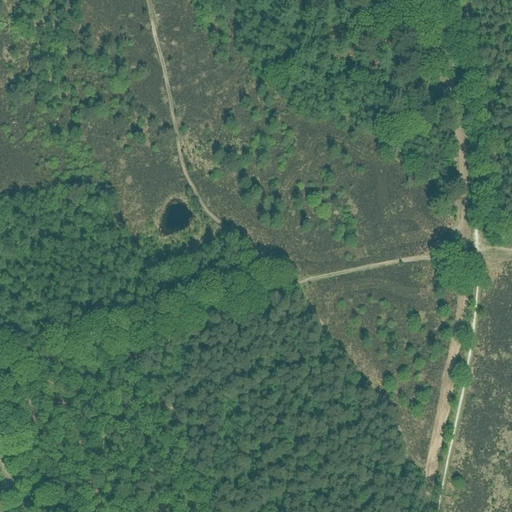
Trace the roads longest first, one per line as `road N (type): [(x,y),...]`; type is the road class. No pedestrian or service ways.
road 1 (track): [(424,511),(466,254),(452,96),(425,0)]
road 2 (track): [(0,374),(289,285)]
road 3 (track): [(289,285),(386,262),(511,251)]
